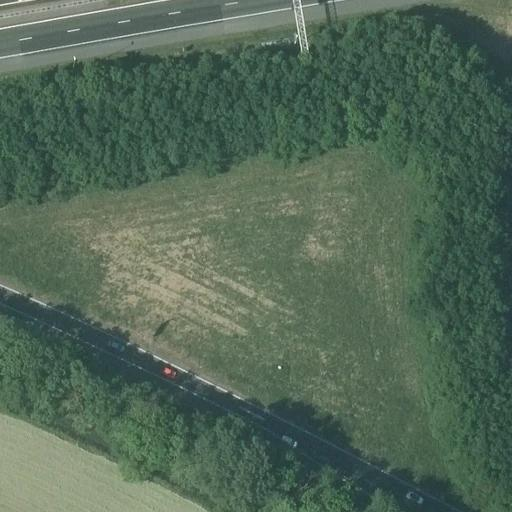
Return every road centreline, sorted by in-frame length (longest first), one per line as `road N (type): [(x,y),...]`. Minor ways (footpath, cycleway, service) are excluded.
road 1 (motorway): [(0,294),(166,371),(431,511)]
road 2 (motorway): [(0,44),(257,0)]
